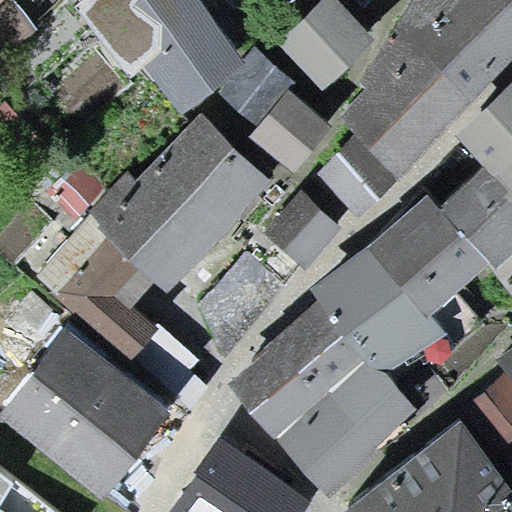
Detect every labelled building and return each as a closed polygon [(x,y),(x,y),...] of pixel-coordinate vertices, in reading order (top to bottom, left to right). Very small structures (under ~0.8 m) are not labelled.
[(183,105),(251,44),(216,0),(73,0),(183,105)] [(378,36),(340,0),(318,0),(281,38),(331,86),(378,36)] [(364,203),(511,43),(511,0),(417,0),(378,50),(393,71),(313,144),(364,203)] [(291,150),(328,105),(293,77),(298,71),(261,40),(227,81),(260,108),(252,118),(291,150)] [(511,79),(467,133),(481,159),(439,200),(426,183),(322,281),(321,297),(269,334),(232,370),(332,490),(424,404),(397,368),(421,347),(447,364),(476,340),(450,314),(493,266),(511,285),(511,79)] [(270,167),(204,107),(139,172),(133,166),(37,272),(168,383),(196,353),(123,290),(149,265),(169,284),(270,167)] [(306,186),(268,228),(304,261),(343,219),(306,186)] [(197,290),(222,340),(281,284),(245,244),(197,290)] [(1,412),(99,490),(168,405),(70,327),(1,412)] [(511,346),(469,393),(511,448),(511,346)] [(511,511),(511,468),(465,411),(344,509),(346,511),(511,511)] [(294,511),(303,501),(218,427),(173,511),(294,511)] [(0,511),(64,511),(0,460),(0,511)]
